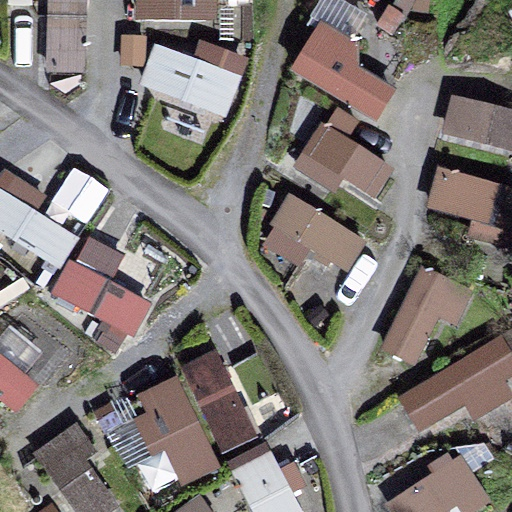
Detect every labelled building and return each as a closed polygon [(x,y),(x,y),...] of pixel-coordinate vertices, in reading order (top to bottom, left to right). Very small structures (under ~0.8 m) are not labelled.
[(89,74),(90,0),(49,0),(49,73),(89,74)] [(127,0),(128,21),(219,22),(219,0),(127,0)] [(350,54),(371,18),(339,0),(330,0),(289,72),(381,124),(403,85),(350,54)] [(229,121),(244,77),(157,46),(141,90),(229,121)] [(499,150),(509,108),(453,95),(443,137),(499,150)] [(441,165),(428,208),(489,226),(501,183),(441,165)] [(34,252),(63,269),(80,240),(36,215),(48,195),(3,169),(0,173),(0,249),(26,265),(34,252)] [(350,274),(371,240),(293,194),(262,246),(301,269),(311,251),(350,274)] [(57,311),(137,337),(148,300),(113,289),(126,249),(82,235),(57,311)] [(382,351),(428,371),(459,302),(413,282),(382,351)] [(0,323),(0,401),(12,411),(51,363),(0,323)] [(398,396),(426,443),(511,392),(511,359),(499,337),(398,396)] [(224,457),(263,436),(218,349),(178,370),(224,457)] [(133,398),(180,491),(224,469),(177,376),(133,398)] [(71,511),(116,511),(119,510),(88,463),(101,455),(80,424),(33,455),(71,511)] [(255,511),(306,511),(277,453),(236,474),(255,511)] [(391,511),(459,511),(487,491),(458,454),(388,508),(391,511)] [(215,511),(212,501),(178,511),(215,511)]
